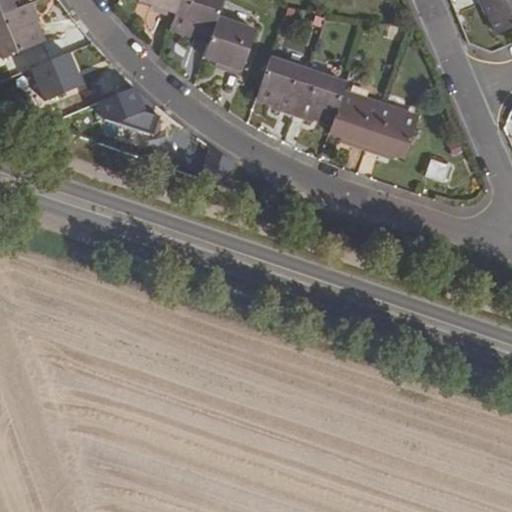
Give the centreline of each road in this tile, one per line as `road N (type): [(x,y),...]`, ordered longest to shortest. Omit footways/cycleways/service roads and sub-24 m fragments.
road 1 (secondary): [(511,349),(0,171)]
road 2 (residential): [(82,0),(163,93),(325,180),(511,253)]
road 3 (unclassified): [(511,225),(463,92)]
